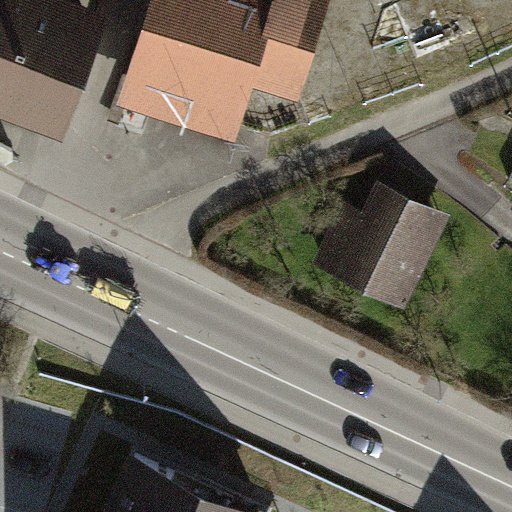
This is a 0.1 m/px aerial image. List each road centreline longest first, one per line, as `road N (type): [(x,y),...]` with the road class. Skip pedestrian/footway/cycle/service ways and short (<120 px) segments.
road 1 (primary): [(32,262),(511,486)]
road 2 (track): [(66,278),(109,241),(511,61)]
road 3 (unclassified): [(32,262),(103,92),(125,0)]
